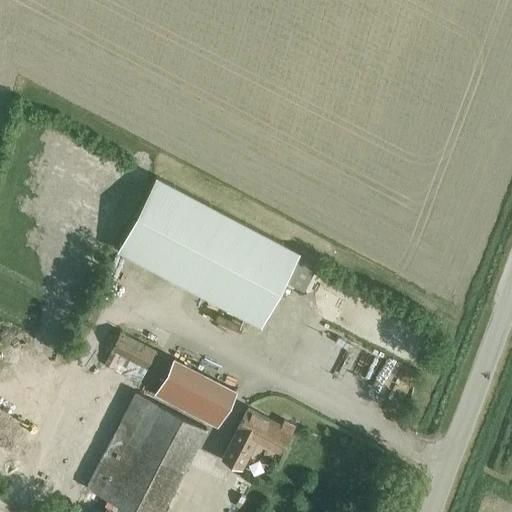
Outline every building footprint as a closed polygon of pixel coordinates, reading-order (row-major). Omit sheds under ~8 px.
[(117,247),(261,323),(301,249),(156,173),(117,247)] [(104,362),(140,381),(157,348),(121,329),(104,362)] [(156,392),(217,424),(235,389),(174,357),(156,392)] [(73,452),(109,374),(85,363),(46,447),(61,454),(64,448),(73,452)] [(88,484),(141,511),(162,511),(207,426),(136,389),(114,430),(115,431),(88,484)] [(6,394),(0,402),(0,424),(4,427),(19,402),(6,394)] [(253,435),(281,449),(291,430),(248,408),(226,448),(232,451),(228,459),(238,464),(253,435)]
